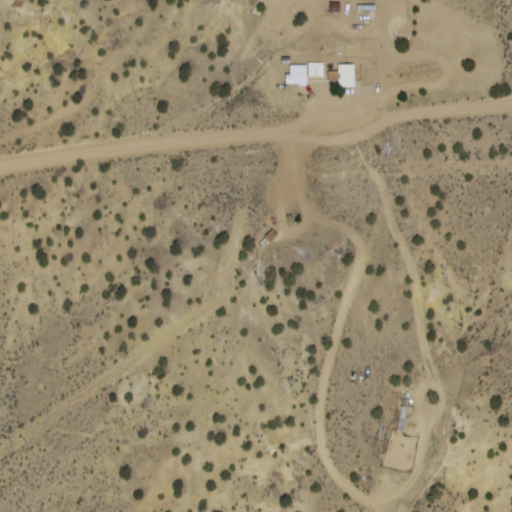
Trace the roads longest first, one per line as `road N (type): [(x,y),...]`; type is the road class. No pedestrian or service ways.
road 1 (track): [(508,0),(299,133),(0,174)]
road 2 (track): [(511,110),(299,133)]
